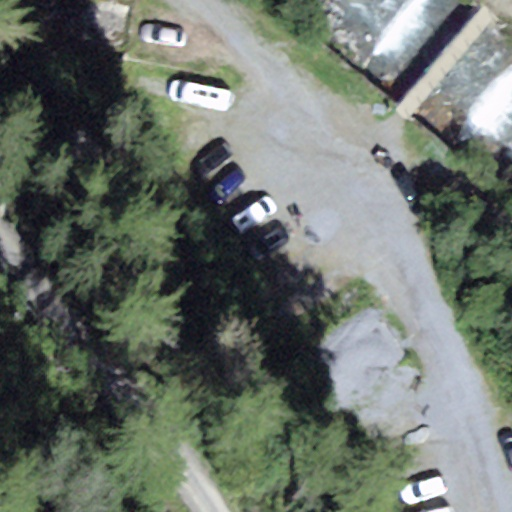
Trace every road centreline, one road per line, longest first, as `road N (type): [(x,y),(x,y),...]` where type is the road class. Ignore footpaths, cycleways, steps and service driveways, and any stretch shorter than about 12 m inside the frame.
road 1 (unclassified): [(390,133),(371,158),(481,474),(485,511)]
road 2 (unclassified): [(213,511),(135,376),(0,225)]
